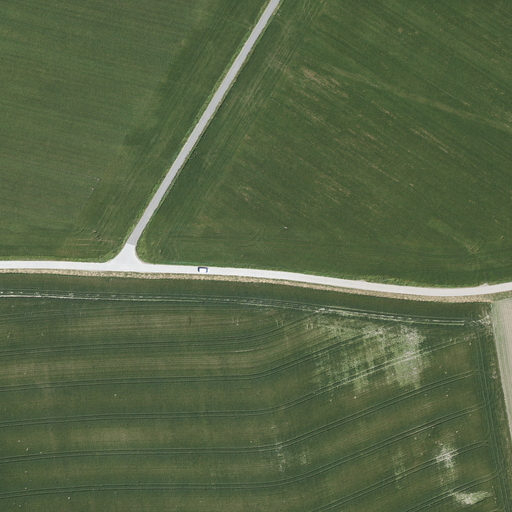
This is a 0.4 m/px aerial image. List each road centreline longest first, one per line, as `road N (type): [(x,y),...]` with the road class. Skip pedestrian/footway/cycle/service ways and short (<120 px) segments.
road 1 (track): [(511,286),(415,291),(249,273),(0,265)]
road 2 (track): [(116,267),(277,0)]
